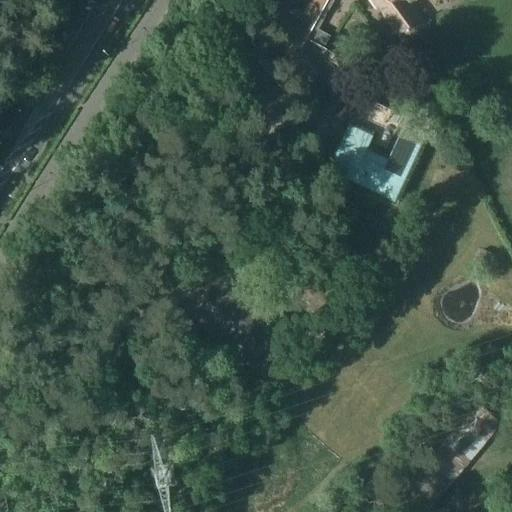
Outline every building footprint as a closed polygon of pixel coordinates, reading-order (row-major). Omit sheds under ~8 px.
[(312,0),(295,33),(307,38),(327,0),(312,0)] [(373,0),(395,30),(404,43),(427,27),(418,13),(410,2),(412,0),(373,0)] [(260,14),(246,40),(267,51),(280,25),(260,14)] [(287,63),(284,59),(259,61),(292,100),(309,86),(318,96),(328,88),(301,57),(301,49),(307,38),(295,33),(285,50),(286,59),(288,62),(287,63)] [(373,137),(350,125),(328,170),(395,202),(427,134),(405,124),(388,160),(367,150),(373,137)] [(208,250),(166,298),(266,384),(280,368),(273,362),(301,330),(208,250)] [(390,488),(419,511),(428,511),(503,423),(468,395),(390,488)]
